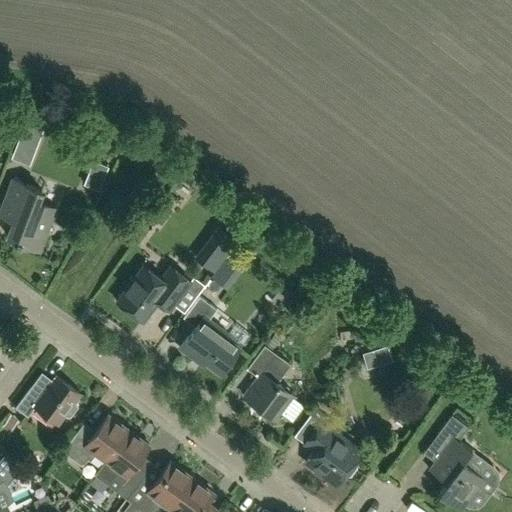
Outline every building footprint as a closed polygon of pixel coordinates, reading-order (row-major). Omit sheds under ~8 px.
[(13,179),(5,199),(0,211),(0,216),(12,221),(7,236),(40,248),(56,208),(38,200),(42,190),(13,179)] [(214,272),(237,241),(220,227),(196,259),(214,272)] [(226,290),(248,264),(232,251),(211,278),(226,290)] [(169,309),(190,281),(171,266),(161,279),(143,266),(117,301),(143,320),(157,300),(169,309)] [(199,295),(187,311),(183,317),(195,326),(179,347),(194,358),(197,355),(221,373),(240,347),(225,336),(227,333),(209,319),(217,308),(199,295)] [(264,345),(247,368),(258,376),(244,396),(276,420),(294,395),(277,382),(290,364),(264,345)] [(75,401),(81,393),(56,375),(42,395),(31,386),(15,407),(28,416),(35,406),(58,424),(64,415),(67,417),(71,416),(78,407),(77,403),(75,401)] [(95,474),(128,429),(108,414),(91,436),(79,428),(63,450),(83,465),(88,459),(90,461),(96,453),(105,459),(94,474),(95,474)] [(494,466),(472,449),(459,440),(469,427),(452,415),(438,434),(449,442),(429,469),(446,482),(438,493),(461,510),(464,505),(469,507),(473,508),(477,507),(481,505),(484,502),(498,482),(499,478),(499,473),(497,469),(494,466)] [(324,416),(304,442),(314,450),(305,461),(337,485),(345,474),(347,476),(351,475),(357,466),(356,463),(354,462),(363,450),(332,427),(335,424),(324,416)] [(132,468),(149,445),(128,429),(95,474),(127,499),(144,476),(132,468)] [(0,460),(0,511),(11,511),(9,505),(3,507),(0,500),(0,482),(3,480),(7,484),(23,466),(6,453),(0,460)] [(170,508),(193,477),(170,460),(153,483),(144,476),(127,499),(131,501),(122,511),(140,511),(143,509),(146,511),(151,511),(160,501),(170,508)] [(216,511),(219,509),(207,501),(213,493),(193,477),(170,508),(166,511),(216,511)] [(220,511),(244,511),(230,499),(220,511)]
